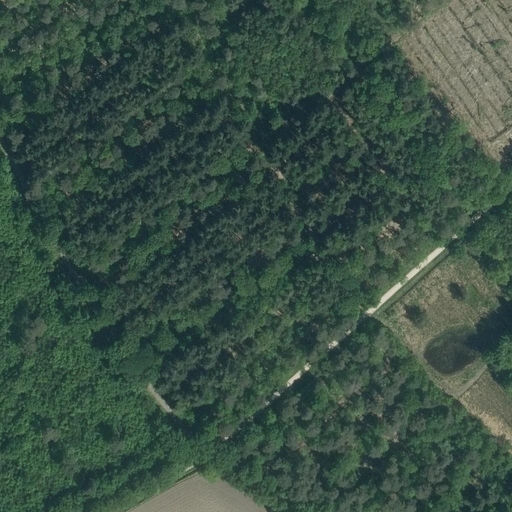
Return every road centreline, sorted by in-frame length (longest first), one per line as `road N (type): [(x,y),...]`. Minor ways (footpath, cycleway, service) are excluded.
road 1 (track): [(206,448),(108,328),(0,131)]
road 2 (track): [(206,448),(96,511)]
